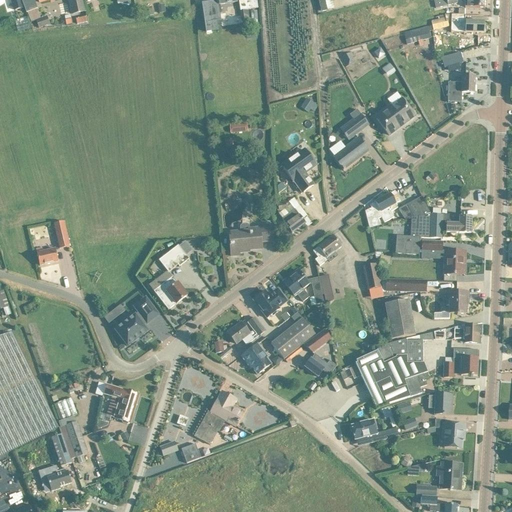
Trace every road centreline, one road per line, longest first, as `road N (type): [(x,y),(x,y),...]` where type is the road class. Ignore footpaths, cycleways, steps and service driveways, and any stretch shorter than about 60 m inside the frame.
road 1 (unclassified): [(500,113),(468,118),(176,344)]
road 2 (tertiary): [(500,113),(483,511)]
road 3 (unclassified): [(404,511),(303,418),(176,344)]
road 4 (unclassified): [(176,344),(141,365),(121,366),(80,301),(0,274)]
road 5 (track): [(336,218),(312,0)]
road 6 (unclassified): [(126,511),(176,344)]
